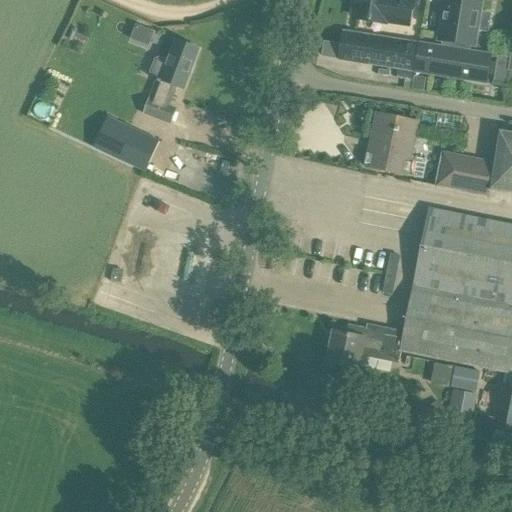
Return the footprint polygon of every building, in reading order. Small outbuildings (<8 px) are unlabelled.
[(385,26),(385,25),(408,29),(413,3),(396,0),(358,0),(358,4),(362,4),(359,22),(385,26)] [(442,52),(420,49),(415,75),(487,86),(491,60),(471,56),(472,48),(474,49),(477,33),(485,34),(489,31),(490,21),(487,17),(479,16),(482,0),(481,0),(447,0),(441,44),(443,44),(442,52)] [(345,37),(341,63),(396,72),(395,78),(411,80),(412,74),(415,75),(420,49),(345,37)] [(156,60),(149,76),(151,80),(155,82),(143,116),(170,126),(175,110),(170,108),(177,87),(183,90),(198,50),(175,42),(167,62),(159,59),(156,60)] [(311,48),(308,57),(327,62),(329,53),(311,48)] [(29,120),(54,132),(67,105),(82,112),(90,95),(50,76),(29,120)] [(367,171),(387,175),(408,180),(408,178),(425,183),(429,164),(412,160),(419,127),(378,118),(367,171)] [(106,121),(94,148),(128,163),(140,137),(106,121)] [(511,136),(500,135),(493,178),(491,194),(511,197),(511,136)] [(438,182),(437,186),(486,196),(491,168),(454,161),(449,187),(438,185),(439,182),(438,182)] [(148,192),(176,202),(183,184),(138,168),(127,201),(143,207),(148,192)] [(511,225),(429,209),(402,339),(400,350),(405,351),(511,372),(511,225)] [(166,241),(161,268),(185,273),(190,245),(166,241)] [(112,268),(110,282),(122,284),(124,271),(112,268)] [(198,328),(202,316),(96,281),(92,294),(198,328)] [(401,365),(405,351),(400,350),(402,339),(349,328),(347,334),(333,331),(327,363),(361,369),(363,358),(401,365)] [(480,372),(456,368),(452,387),(476,392),(480,372)] [(470,431),(476,401),(478,394),(453,389),(445,427),(470,431)] [(424,411),(433,424),(448,413),(438,400),(424,411)] [(470,439),(501,448),(505,435),(495,432),(499,419),(477,413),(473,425),(474,426),(470,439)]
